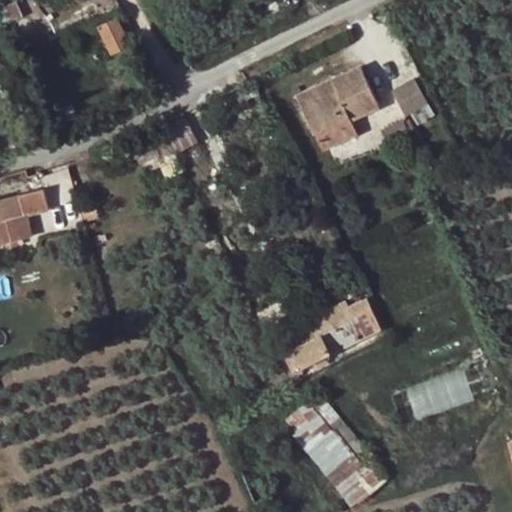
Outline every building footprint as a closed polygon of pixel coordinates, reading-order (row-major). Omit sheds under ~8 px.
[(27,0),(17,0),(3,6),(15,33),(43,22),(37,9),(32,10),(27,0)] [(113,19),(98,27),(110,51),(126,43),(113,19)] [(378,108),(360,69),(296,98),(321,150),(354,134),(349,121),(378,108)] [(434,116),(413,80),(392,92),(405,118),(409,116),(416,126),(434,116)] [(68,86),(47,95),(53,107),(73,99),(68,86)] [(185,108),(163,118),(170,135),(174,141),(196,130),(185,108)] [(163,118),(157,121),(165,138),(170,135),(163,118)] [(165,138),(157,121),(130,134),(138,150),(152,144),(165,138)] [(165,138),(176,161),(181,159),(174,141),(170,135),(165,138)] [(162,167),(176,161),(165,138),(152,144),(162,167)] [(0,198),(0,245),(11,243),(4,220),(24,214),(43,209),(38,189),(0,198)] [(4,220),(11,243),(29,237),(24,214),(4,220)] [(377,322),(364,294),(340,305),(337,300),(309,313),(313,322),(300,328),(298,326),(285,332),(290,343),(280,349),(290,371),(301,367),(298,361),(377,322)] [(403,385),(409,414),(493,398),(487,368),(403,385)] [(324,397),(312,407),(315,410),(357,462),(372,457),(324,397)] [(387,477),(372,457),(357,462),(315,410),(290,430),(329,481),(350,508),(387,477)] [(251,498),(256,511),(264,511),(276,506),(268,490),(251,498)]
